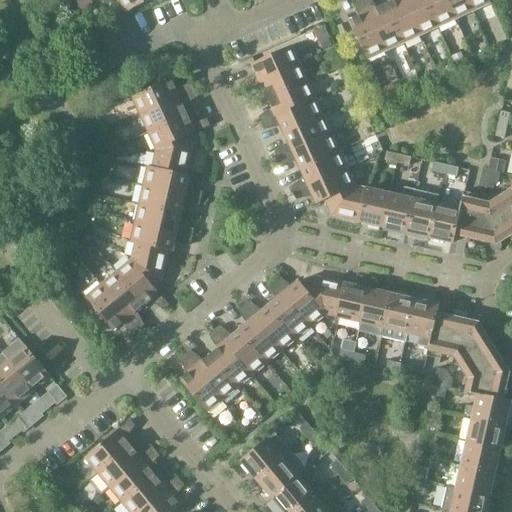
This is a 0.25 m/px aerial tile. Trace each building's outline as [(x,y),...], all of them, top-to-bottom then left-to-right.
[(119,0),(125,12),(151,0),(119,0)] [(358,16),(349,21),(367,60),(385,51),(361,0),(355,0),(354,1),(356,12),(358,16)] [(370,0),(361,0),(385,51),(402,43),(384,4),(376,8),(373,3),(370,0)] [(393,0),(384,4),(402,43),(420,35),(403,0),(393,0)] [(403,0),(420,35),(437,27),(424,0),(403,0)] [(424,0),(437,27),(455,19),(445,0),(424,0)] [(445,0),(455,19),(472,11),(467,0),(445,0)] [(467,0),(472,11),(490,3),(488,0),(467,0)] [(342,24),(337,27),(341,36),(346,33),(342,24)] [(245,88),(299,64),(291,46),(252,64),(256,73),(251,75),(242,82),(245,88)] [(299,64),(245,88),(248,95),(259,93),(264,90),(268,99),(307,81),(299,64)] [(140,115),(193,91),(191,84),(180,86),(175,89),(171,79),(132,97),(140,115)] [(307,81),(268,99),(272,108),(267,110),(258,117),(261,123),(315,99),(307,81)] [(196,97),(193,91),(140,115),(148,132),(187,115),(183,106),(188,104),(196,97)] [(315,99),(261,123),(264,130),(275,128),(280,125),(284,134),(323,116),(315,99)] [(501,111),(498,124),(507,126),(510,114),(501,111)] [(191,124),(187,115),(148,132),(156,150),(187,136),(209,126),(206,119),(196,121),(191,124)] [(323,116),(284,134),(288,143),(283,145),(274,152),(277,158),(331,134),(323,116)] [(504,138),(507,126),(498,124),(495,136),(504,138)] [(331,134),(277,158),(280,165),(291,162),(296,160),(300,169),(339,151),(331,134)] [(156,151),(152,167),(185,175),(192,146),(187,136),(156,150),(156,151)] [(339,151),(300,169),(304,178),(299,180),(290,187),(293,193),(347,169),(339,151)] [(384,161),(397,163),(399,155),(386,152),(384,161)] [(411,157),(399,155),(397,163),(409,166),(411,157)] [(490,158),(487,170),(496,172),(499,160),(490,158)] [(431,171),(444,174),(446,166),(433,163),(431,171)] [(185,175),(152,167),(148,166),(143,186),(201,199),(202,192),(192,187),(187,186),(189,176),(185,175)] [(444,174),(456,177),(458,168),(446,166),(444,174)] [(347,169),(293,193),(296,200),(307,198),(312,195),(316,205),(325,201),(355,187),(347,169)] [(500,173),(496,172),(487,170),(483,169),(479,186),(487,188),(498,181),(500,173)] [(475,200),(467,238),(482,241),(483,235),(504,232),(507,237),(511,234),(511,185),(511,190),(489,204),(475,200)] [(143,186),(139,204),(181,214),(183,204),(188,205),(199,205),(201,199),(143,186)] [(359,222),(367,189),(355,187),(325,201),(332,216),(359,222)] [(390,195),(383,227),(406,232),(416,190),(404,187),(402,197),(390,195)] [(367,189),(359,222),(383,227),(390,195),(367,189)] [(416,190),(406,232),(415,234),(414,237),(426,240),(427,237),(430,238),(437,205),(436,205),(439,195),(416,190)] [(179,223),(181,214),(139,204),(135,223),(192,236),(194,229),(184,225),(179,223)] [(437,205),(430,238),(453,243),(460,210),(437,205)] [(191,243),(192,236),(135,223),(130,242),(135,243),(168,251),(172,252),(175,242),(180,243),(191,243)] [(168,251),(135,243),(131,260),(153,287),(161,280),(168,251)] [(169,305),(153,287),(131,260),(116,273),(143,306),(151,300),(154,304),(163,310),(169,305)] [(136,312),(143,306),(116,273),(101,285),(139,330),(144,326),(139,316),(136,312)] [(287,283),(278,277),(273,281),(311,327),(326,314),(305,288),(299,281),(290,287),(287,283)] [(318,278),(305,288),(326,314),(337,317),(345,284),(318,278)] [(276,299),(268,306),(296,339),(311,327),(273,281),(268,286),(273,295),(276,299)] [(345,284),(337,317),(361,322),(368,290),(345,284)] [(133,335),(139,330),(101,285),(86,297),(113,331),(121,324),(125,328),(133,335)] [(361,322),(384,327),(391,295),(368,290),(361,322)] [(405,342),(407,333),(415,300),(412,300),(413,297),(401,294),(400,297),(391,295),(384,327),(382,337),(405,342)] [(439,306),(415,300),(407,333),(419,335),(417,345),(429,348),(439,306)] [(281,351),(296,339),(268,306),(261,312),(258,308),(249,301),(244,306),(281,351)] [(246,324),(239,330),(266,364),(281,351),(244,306),(238,310),(243,320),(246,324)] [(468,379),(465,392),(502,400),(505,386),(500,384),(496,363),(501,360),(485,335),(480,338),(463,326),(464,320),(449,316),(440,354),(454,357),(468,379)] [(266,364),(239,330),(231,336),(228,332),(219,326),(214,330),(251,376),(266,364)] [(217,349),(209,355),(237,388),(251,376),(214,330),(208,335),(213,345),(217,349)] [(26,347),(9,361),(33,390),(50,376),(26,347)] [(190,350),(184,355),(222,400),(237,388),(209,355),(202,361),(199,357),(190,350)] [(339,359),(352,362),(354,353),(341,350),(339,359)] [(33,390),(9,361),(2,353),(0,355),(0,384),(16,404),(33,390)] [(354,353),(352,362),(364,364),(366,356),(354,353)] [(179,380),(207,413),(222,400),(184,355),(179,359),(184,369),(187,373),(179,380)] [(398,372),(400,364),(388,361),(386,370),(398,372)] [(398,372),(410,375),(412,367),(400,364),(398,372)] [(446,370),(437,368),(433,385),(438,386),(447,388),(450,389),(452,381),(446,370)] [(0,417),(16,404),(0,384),(0,417)] [(444,400),(447,388),(438,386),(435,398),(444,400)] [(502,400),(465,392),(465,393),(468,393),(463,416),(472,418),(505,426),(507,416),(510,417),(511,407),(511,405),(510,405),(510,402),(502,400)] [(47,393),(40,398),(49,408),(55,403),(47,393)] [(49,408),(40,398),(33,404),(42,414),(49,408)] [(472,418),(467,442),(499,449),(505,426),(472,418)] [(135,426),(130,420),(84,458),(97,473),(130,446),(124,438),(128,435),(135,426)] [(13,421),(7,426),(15,436),(22,431),(13,421)] [(430,421),(428,433),(437,435),(440,423),(430,421)] [(299,429),(308,439),(315,433),(306,423),(299,429)] [(8,442),(15,436),(7,426),(0,432),(8,442)] [(257,480),(283,459),(291,452),(275,433),(241,461),(257,480)] [(323,442),(315,433),(308,439),(316,448),(323,442)] [(434,447),(437,435),(428,433),(425,445),(434,447)] [(494,472),(499,449),(467,442),(462,465),(494,472)] [(136,453),(130,446),(97,473),(109,488),(155,450),(150,445),(140,450),(136,453)] [(155,450),(109,488),(121,502),(155,475),(148,468),(152,464),(159,455),(155,450)] [(291,452),(283,459),(257,480),(272,498),(306,471),(291,452)] [(330,465),(338,476),(346,470),(337,459),(330,465)] [(462,465),(456,488),(489,496),(494,472),(462,465)] [(420,467),(417,479),(426,481),(429,469),(420,467)] [(353,479),(346,470),(338,476),(346,485),(353,479)] [(294,511),(322,490),(306,471),(272,498),(283,511),(294,511)] [(161,483),(155,475),(121,502),(129,511),(140,511),(179,480),(175,474),(165,479),(161,483)] [(423,494),(426,481),(417,479),(414,492),(423,494)] [(179,480),(140,511),(171,511),(180,505),(173,497),(177,494),(184,485),(179,480)] [(441,510),(451,511),(485,511),(489,496),(456,488),(456,489),(447,486),(441,510)] [(322,490),(294,511),(331,511),(337,508),(322,490)] [(72,495),(65,500),(70,506),(77,501),(72,495)] [(361,502),(368,511),(376,506),(368,497),(361,502)]
